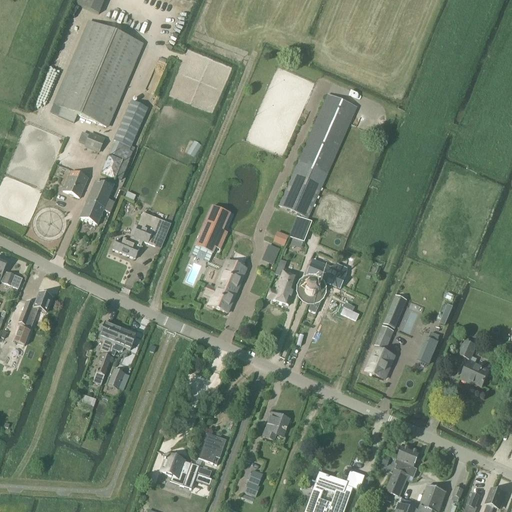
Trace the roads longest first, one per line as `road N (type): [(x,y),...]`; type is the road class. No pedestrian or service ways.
road 1 (unclassified): [(398,426),(0,241)]
road 2 (unknown): [(53,269),(147,52),(134,7)]
road 3 (unknown): [(91,288),(21,469),(0,479)]
road 4 (residential): [(511,475),(398,426)]
